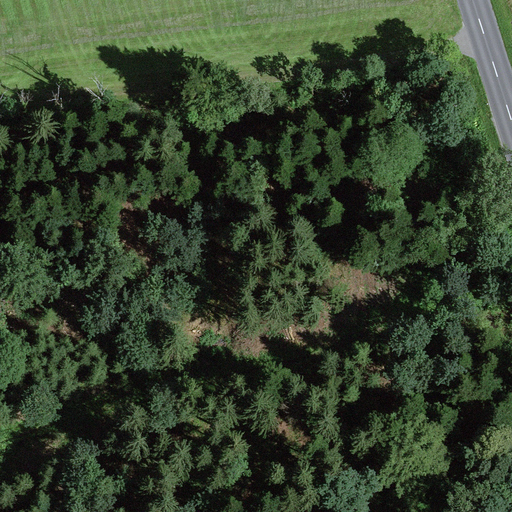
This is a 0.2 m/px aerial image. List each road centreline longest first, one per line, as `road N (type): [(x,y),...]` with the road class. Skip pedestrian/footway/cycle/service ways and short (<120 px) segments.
road 1 (track): [(485,40),(155,95),(0,110)]
road 2 (secondary): [(511,122),(473,0)]
